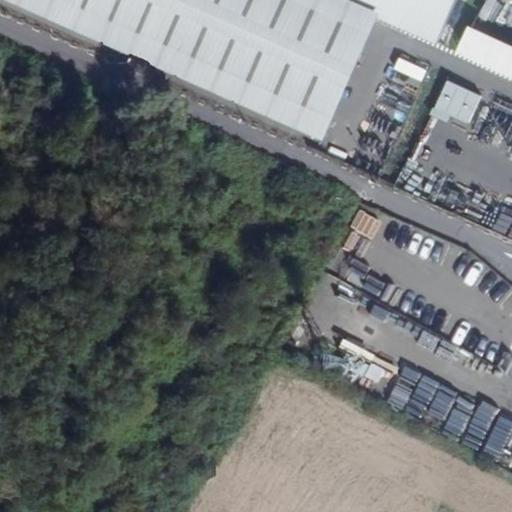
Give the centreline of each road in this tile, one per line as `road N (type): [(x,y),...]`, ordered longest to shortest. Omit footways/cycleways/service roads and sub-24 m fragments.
road 1 (unclassified): [(511,256),(0,27)]
road 2 (unknown): [(511,90),(400,46),(352,136)]
